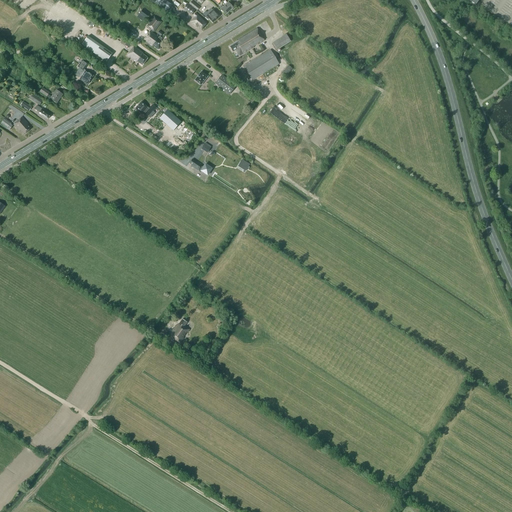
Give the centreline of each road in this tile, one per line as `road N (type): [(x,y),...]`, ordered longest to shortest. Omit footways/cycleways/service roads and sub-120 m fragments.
road 1 (primary): [(3,164),(274,0)]
road 2 (unclassified): [(259,0),(1,157),(3,164)]
road 3 (primary): [(511,279),(482,208),(445,72),(413,0)]
road 4 (unclassified): [(105,111),(299,0)]
